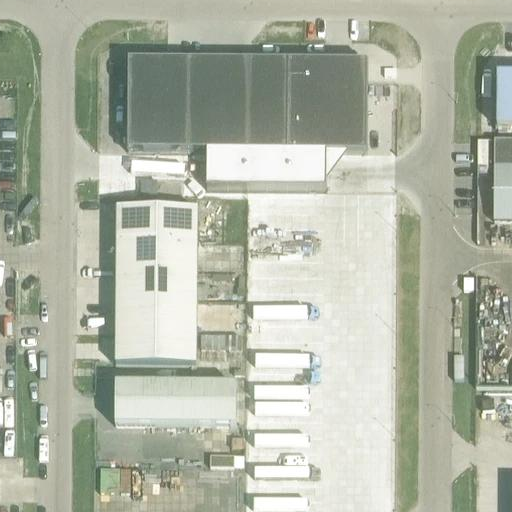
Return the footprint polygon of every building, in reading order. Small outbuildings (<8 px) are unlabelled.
[(127,155),(206,155),(205,193),(325,194),(326,156),(366,156),(367,65),(127,63),(127,155)] [(395,80),(395,71),(383,71),(383,80),(395,80)] [(511,78),(496,78),(496,129),(511,129),(511,78)] [(511,143),(494,144),(493,224),(511,224),(511,143)] [(116,244),(197,245),(197,213),(116,212),(116,244)] [(197,245),(116,244),(115,276),(197,277),(197,245)] [(197,277),(115,276),(115,304),(196,305),(197,277)] [(115,304),(115,336),(196,337),(196,305),(115,304)] [(196,337),(115,336),(115,369),(196,369),(196,337)] [(235,430),(235,389),(115,388),(114,429),(235,430)] [(204,433),(203,481),(217,482),(218,434),(204,433)]
